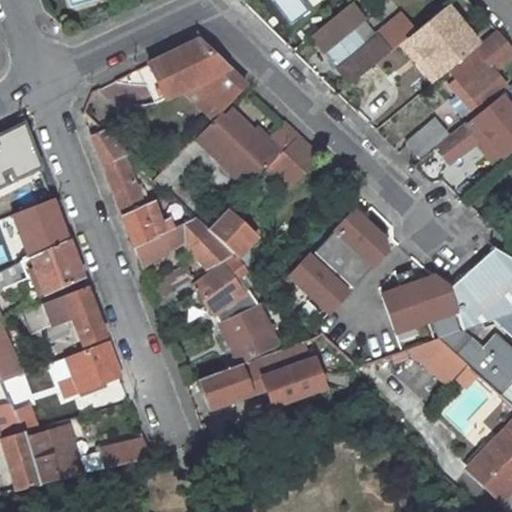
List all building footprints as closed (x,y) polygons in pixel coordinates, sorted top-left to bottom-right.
[(334,17),(310,36),(350,85),(374,65),(413,31),(400,17),(365,45),(353,29),(364,20),(350,3),(334,17)] [(479,45),(447,6),(402,44),(414,59),(425,51),(444,74),(479,45)] [(475,53),(452,73),(480,106),(505,84),(493,70),(511,55),(511,48),(498,32),(474,52),(475,53)] [(197,41),(148,65),(164,100),(182,91),(195,84),(222,110),(245,87),(197,41)] [(434,82),(444,74),(425,51),(414,59),(434,82)] [(222,110),(195,84),(182,91),(212,120),(217,116),(222,110)] [(511,114),(495,96),(481,107),(483,110),(433,149),(446,165),(475,142),(485,133),(507,157),(511,151),(511,114)] [(459,124),(446,109),(406,143),(419,158),(459,124)] [(230,110),(225,116),(247,138),(252,132),(230,110)] [(297,137),(284,124),(268,141),(256,129),(252,132),(247,138),(225,116),(217,116),(212,120),(195,138),(205,148),(245,189),(267,168),(297,137)] [(102,166),(126,156),(102,132),(91,137),(102,166)] [(507,157),(485,133),(475,142),(498,166),(507,157)] [(318,158),(297,137),(267,168),(289,189),(318,158)] [(205,148),(195,138),(166,168),(168,171),(158,182),(193,215),(214,193),(194,174),(187,167),(202,150),(205,148)] [(209,157),(202,150),(187,167),(194,174),(209,157)] [(5,153),(0,155),(0,193),(2,193),(21,184),(5,153)] [(126,156),(102,166),(121,216),(142,206),(138,195),(130,173),(139,168),(127,155),(126,156)] [(21,184),(2,193),(5,200),(24,190),(21,184)] [(143,193),(138,195),(142,206),(148,203),(143,193)] [(161,224),(152,201),(148,203),(142,206),(121,216),(133,249),(164,233),(161,224)] [(38,208),(53,246),(68,240),(53,202),(38,208)] [(257,238),(226,209),(208,229),(207,230),(234,255),(235,256),(238,258),(248,247),(257,238)] [(186,211),(161,224),(164,233),(193,218),(186,211)] [(386,251),(382,239),(353,211),(314,252),(352,287),(386,251)] [(208,229),(196,217),(193,218),(164,233),(133,249),(141,268),(183,242),(208,270),(234,255),(207,230),(208,229)] [(53,246),(29,257),(32,266),(44,294),(82,277),(68,240),(53,246)] [(250,256),(248,247),(238,258),(245,270),(250,256)] [(457,312),(462,331),(493,320),(511,314),(511,260),(493,249),(449,287),(457,312)] [(348,291),(308,255),(289,275),(329,311),(348,291)] [(235,256),(192,286),(196,290),(219,323),(256,306),(245,291),(250,287),(242,274),(247,272),(245,270),(238,258),(235,256)] [(29,257),(22,260),(23,261),(14,265),(17,273),(32,266),(29,257)] [(14,265),(0,271),(0,287),(20,279),(17,273),(14,265)] [(189,281),(192,280),(185,268),(148,287),(153,300),(189,281)] [(457,312),(449,287),(434,278),(381,295),(394,333),(457,312)] [(189,281),(153,300),(158,313),(175,303),(175,302),(196,290),(192,286),(189,281)] [(103,333),(85,287),(19,313),(22,320),(24,319),(30,333),(33,332),(42,336),(67,325),(74,323),(81,342),(103,333)] [(256,306),(219,323),(238,361),(276,343),(270,331),(268,326),(258,306),(256,306)] [(511,314),(493,320),(511,337),(511,314)] [(441,338),(437,339),(457,357),(471,341),(482,351),(495,337),(511,352),(511,337),(493,320),(462,331),(441,338)] [(74,323),(67,325),(75,344),(81,342),(74,323)] [(0,329),(0,380),(1,383),(15,377),(21,375),(24,374),(20,363),(14,365),(0,329)] [(471,341),(457,357),(462,361),(498,394),(511,405),(511,403),(511,352),(495,337),(482,351),(471,341)] [(421,345),(407,350),(442,381),(462,361),(457,357),(437,339),(421,345)] [(106,342),(48,364),(55,383),(59,381),(65,397),(119,376),(106,342)] [(310,361),(302,343),(268,355),(271,361),(261,364),(259,358),(252,361),(259,382),(265,380),(268,388),(264,389),(271,408),(324,389),(313,360),(310,361)] [(268,355),(259,358),(261,364),(271,361),(268,355)] [(252,361),(198,381),(209,409),(264,389),(268,388),(265,380),(259,382),(252,361)] [(47,371),(45,365),(24,374),(21,375),(23,382),(47,371)] [(17,382),(15,377),(1,383),(3,388),(17,382)] [(0,438),(0,439),(24,432),(14,412),(10,402),(0,405),(0,438)] [(27,406),(14,412),(24,432),(35,429),(37,428),(27,406)] [(509,511),(511,507),(511,420),(468,467),(468,472),(509,511)] [(67,426),(59,428),(61,435),(69,433),(67,426)] [(35,429),(24,432),(39,485),(150,458),(143,441),(100,450),(100,452),(76,457),(69,433),(61,435),(59,428),(37,435),(35,429)] [(24,432),(0,439),(15,490),(39,485),(24,432)]
